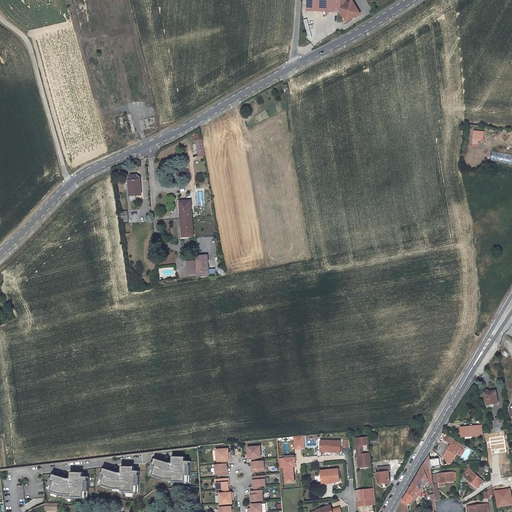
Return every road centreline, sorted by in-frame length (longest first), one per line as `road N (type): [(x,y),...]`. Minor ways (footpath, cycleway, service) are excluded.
road 1 (residential): [(69,184),(291,66)]
road 2 (secondary): [(511,302),(387,511)]
road 3 (unclassified): [(0,14),(28,39),(69,184)]
road 4 (residential): [(291,66),(409,0)]
